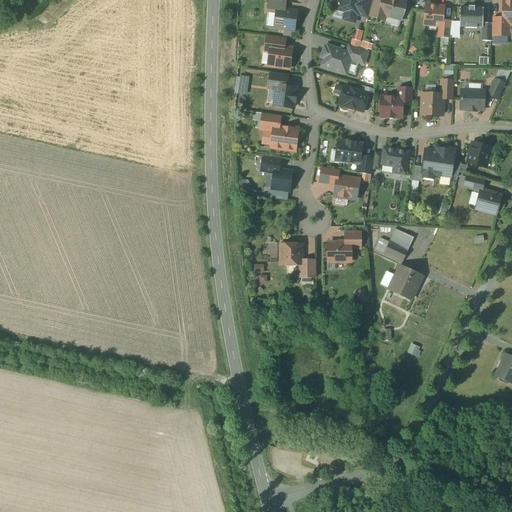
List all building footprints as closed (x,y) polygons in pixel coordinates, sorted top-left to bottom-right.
[(276,1),(270,0),(269,0),(267,12),(275,13),(276,1)] [(364,0),(339,0),(337,6),(347,9),(344,19),(355,22),(357,15),(360,16),(364,0)] [(364,0),(360,16),(369,18),(369,17),(373,3),(364,0)] [(383,2),(375,0),(373,0),(373,3),(369,17),(379,20),(381,14),(380,14),(383,2)] [(383,0),(383,2),(380,14),(381,14),(401,20),(406,2),(400,0),(383,0)] [(511,2),(503,2),(503,19),(503,24),(508,24),(511,24),(511,2)] [(444,7),(426,6),(424,25),(438,26),(442,26),(443,21),(444,7)] [(475,7),(469,7),(469,8),(460,8),(460,27),(466,28),(466,29),(477,29),(477,28),(482,28),(483,28),(483,24),(483,9),(475,8),(475,7)] [(297,13),(277,10),(275,28),(294,30),(297,13)] [(503,19),(492,19),(492,24),(492,37),(498,37),(508,37),(508,24),(503,24),(503,19)] [(451,22),(443,21),(442,26),(438,26),(437,37),(450,38),(451,22)] [(492,24),(483,24),(483,28),(482,28),(482,41),(492,42),(492,37),(492,24)] [(285,38),(267,36),(266,46),(271,47),(271,46),(284,48),(285,38)] [(348,54),(337,51),(338,49),(327,45),(326,48),(325,48),(322,58),(325,59),(322,67),(331,70),(331,71),(337,73),(337,71),(346,74),(350,60),(352,55),(348,54)] [(284,48),(271,46),(271,47),(268,66),(289,69),(292,49),(284,48)] [(367,51),(350,46),(348,54),(352,55),(350,60),(363,64),(367,51)] [(288,77),(270,75),(269,88),(277,89),(277,86),(287,87),(288,77)] [(505,84),(494,79),(487,95),(498,101),(505,84)] [(454,82),(443,81),(442,95),(443,95),(442,99),(453,100),(454,82)] [(287,87),(277,86),(277,89),(275,106),(293,109),(294,102),(295,103),(296,95),(295,95),(296,88),(287,87)] [(369,94),(344,87),(339,104),(355,109),(355,110),(363,113),(367,101),(369,94)] [(375,90),(370,89),(369,94),(367,101),(374,103),(375,90)] [(413,89),(399,89),(399,98),(402,99),(402,105),(412,105),(413,89)] [(484,92),(461,91),(460,109),(483,110),(484,92)] [(442,95),(423,94),(422,115),(442,116),(442,99),(443,95),(442,95)] [(399,98),(381,98),(381,117),(387,117),(387,118),(393,118),(393,117),(402,118),(402,105),(402,99),(399,98)] [(281,116),(263,114),(261,130),(274,132),(274,127),(279,127),(281,116)] [(279,127),(274,127),(274,132),(271,147),(295,151),(298,130),(279,127)] [(362,145),(339,141),(336,161),(358,164),(359,164),(360,157),(362,145)] [(491,148),(473,143),(468,163),(486,168),(491,148)] [(437,149),(436,152),(425,150),(423,167),(421,177),(423,178),(434,179),(434,175),(441,176),(450,178),(451,178),(451,177),(453,162),(454,158),(453,158),(454,149),(445,148),(445,150),(437,149)] [(408,152),(384,149),(384,154),(382,165),(383,165),(395,167),(394,172),(405,174),(408,152)] [(384,154),(375,152),(374,159),(372,170),(382,171),(383,165),(382,165),(384,154)] [(374,159),(360,157),(359,164),(358,164),(357,173),(363,174),(371,175),(372,170),(374,159)] [(281,161),(263,158),(261,172),(274,173),(275,170),(279,171),(281,161)] [(462,163),(453,162),(451,177),(458,178),(459,172),(461,165),(462,163)] [(467,166),(461,165),(459,172),(465,174),(467,166)] [(423,167),(414,166),(412,181),(423,182),(423,178),(421,177),(423,167)] [(339,170),(322,168),(320,182),(336,184),(337,177),(338,177),(339,170)] [(279,171),(275,170),(274,173),(272,189),(289,192),(292,172),(279,171)] [(371,175),(363,174),(362,182),(370,183),(371,175)] [(450,178),(441,176),(440,184),(449,186),(450,178)] [(338,177),(337,177),(336,184),(334,196),(356,200),(359,180),(338,177)] [(484,181),(467,177),(464,187),(481,192),(481,191),(482,191),(484,181)] [(243,187),(242,181),(238,181),(239,194),(247,195),(248,187),(243,187)] [(482,191),(481,191),(481,192),(476,209),(496,214),(501,196),(482,191)] [(361,233),(345,234),(345,243),(351,243),(351,249),(361,249),(361,233)] [(401,241),(392,237),(385,254),(403,262),(414,238),(404,234),(401,241)] [(345,243),(328,243),(328,262),(351,262),(351,249),(351,243),(345,243)] [(302,245),(281,245),(281,265),(285,265),(287,267),(291,267),(293,265),(293,264),(301,264),(302,264),(302,261),(302,245)] [(316,261),(302,261),(302,264),(301,264),(301,277),(316,277),(316,261)] [(422,277),(401,267),(395,278),(396,278),(391,290),(390,289),(390,290),(411,300),(416,291),(415,290),(421,277),(422,278),(422,277)] [(511,357),(506,354),(495,377),(511,384),(511,357)]
